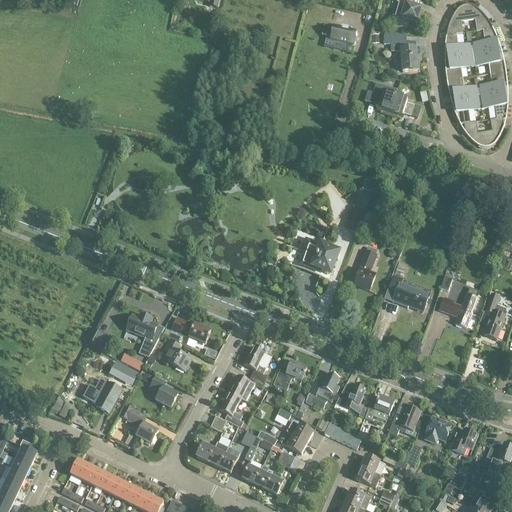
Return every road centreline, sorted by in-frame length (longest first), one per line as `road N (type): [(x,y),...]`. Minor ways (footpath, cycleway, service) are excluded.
road 1 (tertiary): [(511,412),(249,312)]
road 2 (tertiary): [(249,312),(0,214)]
road 3 (residential): [(163,475),(249,312)]
road 4 (residential): [(453,0),(438,14),(432,70),(445,127),(466,158)]
road 5 (residential): [(324,511),(348,460),(321,448),(289,511)]
